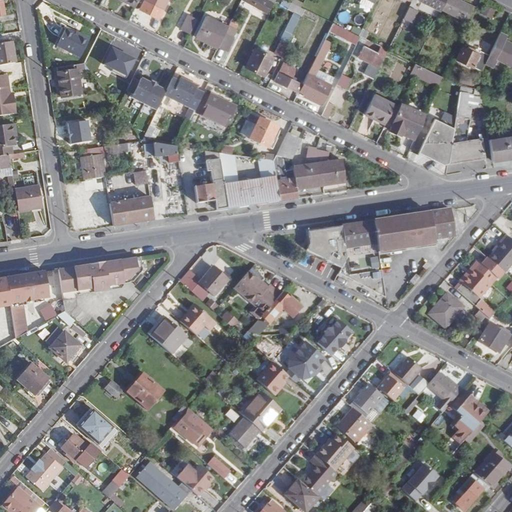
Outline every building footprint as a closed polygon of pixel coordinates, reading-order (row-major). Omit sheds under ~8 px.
[(143,0),(141,5),(158,14),(163,5),(162,4),(163,0),(143,0)] [(274,1),(271,0),(247,0),(269,11),(274,1)] [(302,5),(292,0),(291,0),(289,5),(303,12),(306,7),(302,5)] [(423,0),(442,10),(443,9),(447,0),(423,0)] [(461,21),(468,24),(478,5),(466,0),(447,0),(443,9),(462,19),(461,21)] [(486,2),(482,11),(493,16),(497,7),(486,2)] [(409,5),(403,17),(412,20),(418,9),(409,5)] [(182,26),(191,31),(198,16),(189,11),(182,26)] [(196,33),(219,44),(226,30),(229,24),(206,13),(196,33)] [(361,33),(333,20),(329,28),(356,42),(361,33)] [(58,42),(82,53),(91,34),(82,30),(81,32),(67,25),(58,42)] [(226,30),(219,44),(227,48),(234,35),(226,30)] [(489,53),(486,61),(493,65),(498,55),(511,61),(511,41),(506,38),(507,36),(500,32),(489,53)] [(0,62),(16,60),(12,36),(0,37),(0,62)] [(275,50),(283,53),(288,43),(288,42),(281,38),(275,50)] [(327,51),(331,42),(324,39),(320,47),(327,51)] [(374,75),(388,47),(381,43),(378,50),(364,42),(358,54),(370,60),(364,71),(374,75)] [(286,57),(292,45),(288,43),(283,53),(282,55),(286,57)] [(125,76),(135,56),(113,44),(105,60),(113,65),(111,69),(125,76)] [(264,72),(274,53),(255,45),(246,63),(264,72)] [(457,58),(481,70),(486,61),(489,53),(477,47),(475,50),(464,45),(457,58)] [(317,69),(327,51),(320,47),(311,66),(317,69)] [(295,71),(296,65),(284,59),(275,77),(299,89),(300,88),(303,81),(293,76),(295,71)] [(83,90),(79,60),(58,64),(63,93),(83,90)] [(437,85),(442,74),(416,61),(410,72),(437,85)] [(58,64),(55,64),(60,93),(63,93),(58,64)] [(321,101),(329,86),(313,78),(317,69),(311,66),(303,81),(300,88),(305,90),(303,92),(321,101)] [(342,70),(337,81),(346,86),(351,75),(342,70)] [(8,71),(0,72),(0,92),(11,91),(8,71)] [(127,88),(133,91),(139,78),(133,75),(127,88)] [(133,91),(131,94),(134,96),(157,107),(164,92),(166,88),(156,83),(157,81),(151,79),(150,80),(141,75),(139,78),(133,91)] [(179,78),(173,75),(164,92),(171,95),(179,78)] [(196,86),(197,83),(181,75),(179,78),(171,95),(189,105),(195,107),(204,90),(196,86)] [(472,105),(484,103),(482,86),(474,85),(461,83),(460,89),(474,91),(472,105)] [(225,123),(235,103),(210,91),(209,93),(204,90),(195,107),(195,109),(225,123)] [(11,91),(0,92),(0,112),(17,110),(14,93),(12,94),(11,91)] [(376,115),(386,120),(395,101),(375,91),(365,111),(375,117),(376,115)] [(328,99),(322,112),(328,115),(335,102),(328,99)] [(403,131),(405,126),(417,131),(426,111),(402,100),(390,127),(402,132),(403,131)] [(195,107),(189,105),(184,115),(190,118),(195,109),(195,107)] [(257,122),(250,136),(270,145),(280,125),(254,113),(250,119),(257,122)] [(443,160),(449,160),(454,125),(434,115),(418,148),(443,160)] [(248,118),(242,132),(250,136),(257,122),(250,119),(248,118)] [(121,124),(131,138),(138,133),(128,119),(121,124)] [(18,133),(16,121),(0,123),(0,153),(10,151),(14,151),(12,143),(17,141),(15,133),(18,133)] [(150,122),(144,133),(150,136),(156,125),(150,122)] [(87,125),(80,126),(82,137),(89,136),(87,125)] [(417,131),(405,126),(403,131),(415,136),(417,131)] [(292,156),(302,137),(289,130),(274,158),(276,174),(279,198),(298,195),(293,167),(286,168),(284,152),(292,156)] [(511,153),(511,132),(489,135),(492,157),(511,153)] [(165,151),(178,150),(177,143),(154,139),(144,140),(145,151),(155,150),(155,153),(165,151)] [(89,153),(81,154),(84,176),(106,173),(103,153),(127,150),(126,141),(88,147),(89,153)] [(232,152),(232,144),(223,142),(220,150),(232,152)] [(308,163),(293,166),(293,167),(298,195),(324,191),(319,160),(317,160),(320,147),(318,146),(318,145),(309,144),(305,159),(308,158),(308,163)] [(224,181),(220,150),(204,147),(208,168),(211,168),(213,181),(195,184),(197,200),(216,197),(218,207),(227,205),(224,181)] [(327,159),(329,149),(320,147),(317,160),(319,160),(324,191),(347,187),(342,156),(327,159)] [(178,150),(165,151),(167,169),(181,167),(178,150)] [(224,181),(227,205),(251,202),(247,178),(238,179),(234,152),(232,152),(220,150),(224,181)] [(0,170),(13,169),(11,156),(10,151),(0,153),(0,170)] [(138,156),(140,168),(146,167),(144,155),(138,156)] [(274,158),(259,155),(262,176),(276,174),(274,158)] [(148,179),(146,167),(140,168),(134,169),(136,181),(148,179)] [(254,177),(257,201),(279,198),(276,174),(262,176),(254,177)] [(257,201),(254,177),(247,178),(251,202),(257,201)] [(43,206),(39,183),(16,186),(16,188),(20,209),(43,206)] [(145,217),(154,216),(150,193),(142,194),(145,217)] [(110,199),(113,222),(145,217),(142,194),(110,199)] [(453,206),(374,218),(379,249),(436,241),(435,236),(456,233),(453,206)] [(339,270),(386,294),(379,249),(374,218),(342,223),(347,255),(342,265),(339,270)] [(347,255),(342,223),(308,228),(310,241),(308,248),(342,265),(347,255)] [(494,250),(489,257),(503,269),(504,270),(511,261),(511,237),(507,233),(496,245),(498,246),(494,250)] [(93,261),(58,266),(64,308),(69,312),(77,303),(75,288),(130,280),(130,279),(133,278),(143,268),(141,254),(93,261)] [(488,256),(484,261),(495,271),(499,274),(503,269),(489,257),(488,256)] [(456,287),(465,295),(475,303),(480,307),(490,316),(496,309),(479,294),(491,280),(489,278),(495,271),(484,261),(479,257),(473,263),(476,265),(456,287)] [(198,280),(193,276),(186,285),(200,297),(209,288),(213,292),(227,277),(212,263),(198,280)] [(473,263),(454,285),(456,287),(476,265),(473,263)] [(268,285),(248,268),(234,285),(252,301),(248,306),(258,316),(260,313),(280,291),(270,282),(268,285)] [(44,269),(6,274),(10,299),(11,305),(23,302),(26,302),(25,299),(33,298),(33,297),(32,294),(36,293),(37,296),(46,295),(48,292),(44,269)] [(6,274),(0,275),(0,300),(10,299),(6,274)] [(260,313),(268,320),(282,305),(293,314),(302,305),(296,300),(297,298),(290,292),(289,294),(282,288),(280,291),(260,313)] [(446,325),(463,305),(447,291),(430,310),(446,325)] [(217,304),(211,298),(207,303),(213,308),(217,304)] [(50,301),(39,307),(46,319),(57,313),(50,301)] [(23,302),(11,305),(11,307),(12,307),(14,320),(14,324),(15,335),(27,329),(23,302)] [(194,302),(185,312),(187,313),(196,303),(194,302)] [(187,313),(185,312),(179,319),(200,337),(215,319),(196,303),(187,313)] [(226,307),(220,314),(232,324),(237,318),(226,307)] [(485,322),(490,316),(480,307),(475,313),(485,322)] [(71,326),(76,320),(63,311),(59,318),(71,326)] [(186,332),(165,314),(149,332),(170,350),(186,332)] [(325,331),(317,340),(331,352),(338,344),(339,345),(342,344),(347,340),(346,336),(346,335),(352,329),(338,317),(332,323),(328,323),(325,327),(325,331)] [(257,319),(251,331),(261,336),(267,324),(257,319)] [(499,349),(510,333),(501,326),(490,321),(486,328),(480,337),(499,349)] [(45,328),(38,335),(43,341),(50,334),(45,328)] [(80,343),(65,329),(51,345),(66,359),(80,343)] [(256,343),(267,353),(271,349),(274,352),(281,343),(277,340),(274,343),(266,336),(262,342),(259,340),(256,343)] [(290,367),(286,371),(287,372),(295,379),(300,374),(302,376),(309,374),(315,366),(318,368),(321,365),(319,363),(325,355),(306,339),(289,358),(288,365),(290,367)] [(400,364),(397,363),(392,369),(407,382),(422,366),(409,354),(400,364)] [(283,377),(287,372),(286,371),(272,359),(256,377),(273,392),(280,385),(278,383),(283,377)] [(47,375),(31,361),(17,377),(33,391),(47,375)] [(203,378),(207,382),(216,371),(212,368),(203,378)] [(378,384),(393,397),(406,381),(392,369),(378,384)] [(450,376),(449,378),(439,369),(429,381),(428,382),(444,397),(457,382),(450,376)] [(161,388),(141,371),(125,388),(146,406),(161,388)] [(423,375),(413,387),(419,392),(428,382),(429,381),(423,375)] [(121,387),(112,378),(105,386),(115,395),(121,387)] [(382,393),(367,380),(352,398),(367,411),(382,393)] [(261,389),(241,411),(244,414),(259,427),(260,428),(280,406),(261,389)] [(474,398),(473,400),(460,389),(449,402),(461,413),(454,421),(459,426),(453,433),(462,440),(464,437),(476,423),(481,418),(489,408),(478,398),(474,398)] [(183,401),(170,415),(174,419),(187,404),(183,401)] [(230,405),(225,412),(233,419),(239,413),(230,405)] [(356,440),(372,422),(352,405),(336,423),(356,440)] [(97,440),(111,424),(91,406),(77,423),(97,440)] [(185,412),(174,423),(197,444),(212,426),(192,409),(187,414),(185,412)] [(412,416),(421,424),(427,417),(418,409),(412,416)] [(242,443),(244,445),(259,427),(244,414),(229,431),(236,438),(234,441),(240,446),(242,443)] [(469,441),(481,427),(476,423),(464,437),(469,441)] [(511,424),(507,430),(508,431),(503,437),(511,444),(511,424)] [(72,429),(60,444),(75,456),(81,449),(91,458),(99,448),(90,440),(87,443),(72,429)] [(323,442),(315,452),(334,468),(354,445),(337,431),(326,444),(323,442)] [(500,453),(495,448),(474,471),(479,475),(490,484),(491,485),(496,490),(500,484),(496,480),(509,465),(498,455),(500,453)] [(81,449),(75,456),(85,465),(91,458),(81,449)] [(45,451),(24,474),(40,488),(60,464),(45,451)] [(316,462),(301,480),(316,492),(331,475),(333,477),(338,471),(334,468),(315,452),(314,451),(309,457),(316,462)] [(228,468),(212,454),(206,461),(222,475),(228,468)] [(173,507),(186,492),(148,458),(134,474),(173,507)] [(387,472),(392,476),(404,461),(399,458),(387,472)] [(423,461),(406,480),(421,493),(426,487),(427,488),(433,480),(432,479),(437,474),(423,461)] [(176,473),(195,490),(197,492),(213,474),(199,462),(194,468),(186,462),(176,473)] [(473,470),(455,490),(458,493),(461,496),(479,475),(474,471),(473,470)] [(482,486),(485,489),(490,484),(479,475),(461,496),(458,493),(452,500),(462,509),(482,486)] [(318,494),(316,492),(301,480),(297,477),(285,491),(305,509),(318,494)] [(370,499),(375,504),(395,481),(390,477),(370,499)] [(112,478),(102,490),(108,495),(112,491),(118,484),(112,478)] [(18,489),(14,484),(1,500),(14,511),(30,511),(37,505),(27,496),(30,493),(21,485),(18,489)] [(117,494),(123,487),(120,484),(114,491),(117,494)] [(208,502),(197,492),(195,490),(189,497),(202,509),(208,502)] [(112,491),(108,495),(119,504),(123,500),(112,491)] [(352,510),(353,511),(359,511),(370,499),(365,495),(352,510)] [(282,511),(285,510),(271,497),(257,511),(282,511)] [(53,498),(44,508),(48,511),(56,511),(62,506),(53,498)] [(359,511),(369,511),(376,504),(375,504),(370,499),(359,511)]
